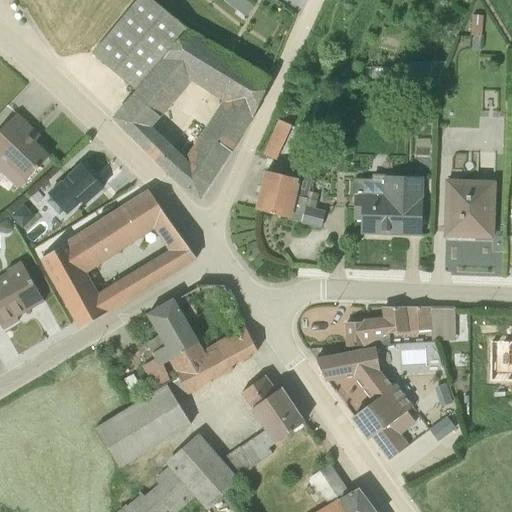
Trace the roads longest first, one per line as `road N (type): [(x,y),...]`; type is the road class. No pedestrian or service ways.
road 1 (residential): [(199,231),(0,36)]
road 2 (residential): [(254,303),(319,290),(511,295)]
road 3 (unclassified): [(199,231),(313,0)]
road 4 (residential): [(398,511),(254,303)]
road 5 (residential): [(0,387),(217,257)]
